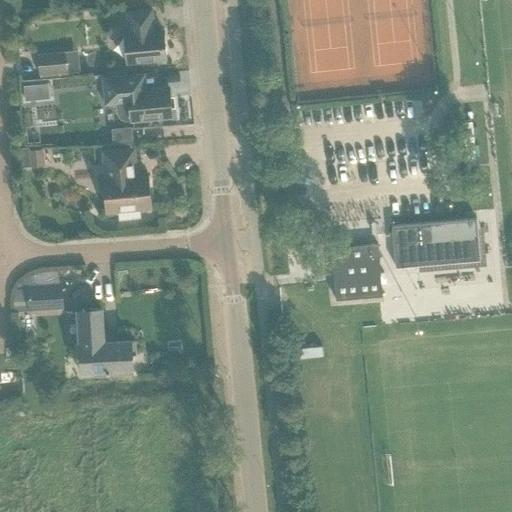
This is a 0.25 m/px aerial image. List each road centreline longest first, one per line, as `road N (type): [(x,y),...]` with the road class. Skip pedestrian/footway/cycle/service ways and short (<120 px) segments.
road 1 (tertiary): [(253,511),(222,246)]
road 2 (tertiary): [(222,246),(197,0)]
road 3 (residential): [(0,258),(222,246)]
